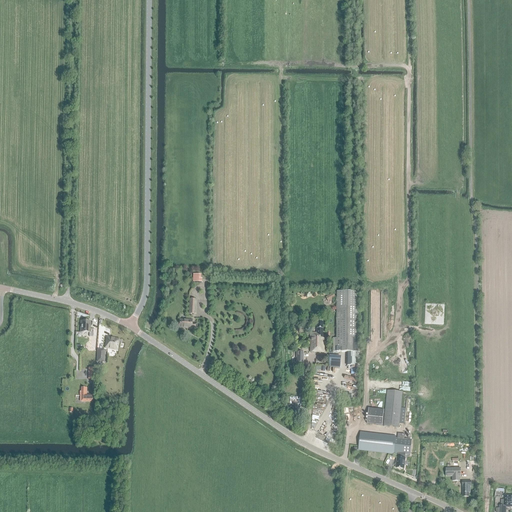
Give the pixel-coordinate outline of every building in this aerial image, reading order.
[(200,282),(201,275),(193,274),(192,282),(200,282)] [(333,338),(332,352),(347,352),(347,365),(359,365),(359,339),(357,339),(357,292),(337,291),(336,338),(333,338)] [(187,327),(187,328),(197,329),(197,324),(192,324),(192,320),(187,320),(180,320),(179,327),(187,327)] [(90,321),(81,321),(81,332),(89,333),(89,337),(93,337),(93,329),(90,329),(90,321)] [(310,352),(323,352),(323,338),(322,338),(322,321),(317,321),(316,332),(310,332),(310,352)] [(118,340),(107,338),(105,348),(117,350),(118,340)] [(82,401),(92,402),(92,395),(86,395),(87,388),(81,388),(81,392),(80,392),(80,396),(80,400),(82,401)] [(384,398),(384,397),(384,395),(384,394),(383,393),(382,391),(381,391),(379,390),(378,389),(377,389),(375,389),(374,390),(372,391),(371,392),(370,393),(369,394),(369,396),(369,397),(369,399),(370,400),(370,401),(371,402),(372,403),(374,404),(375,404),(377,405),(378,404),(379,404),(381,403),(382,402),(383,401),(384,400),(384,398)] [(383,426),(399,428),(402,392),(387,391),(383,426)] [(367,424),(382,426),(384,410),(369,408),(367,424)] [(360,433),(358,450),(394,454),(394,453),(398,454),(397,457),(396,468),(404,469),(405,458),(405,454),(410,455),(412,440),(404,439),(405,435),(398,434),(397,438),(395,438),(395,437),(360,433)] [(461,477),(461,468),(445,468),(446,477),(452,477),(452,481),(460,481),(460,477),(461,477)] [(462,487),(465,487),(465,489),(463,489),(463,494),(463,497),(468,497),(468,493),(470,493),(470,489),(469,489),(469,487),(470,487),(470,482),(462,482),(462,487)] [(496,509),(495,511),(505,511),(506,506),(511,505),(511,494),(504,495),(504,500),(504,505),(501,505),(499,505),(499,509),(496,509)]
